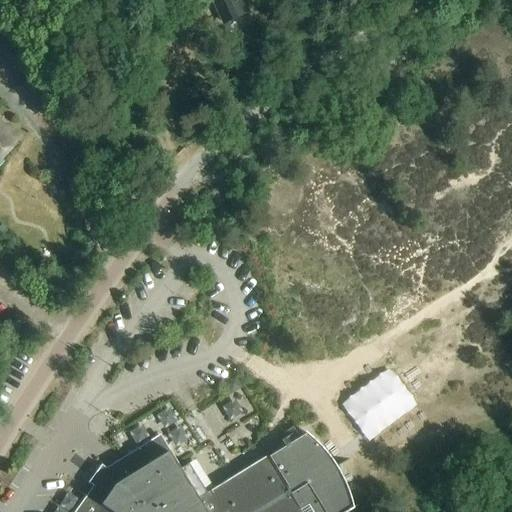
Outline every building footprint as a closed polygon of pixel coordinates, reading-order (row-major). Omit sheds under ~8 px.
[(201,0),(205,7),(213,4),(217,14),(223,26),(249,14),(242,0),(201,0)] [(0,41),(7,62),(11,61),(19,83),(35,78),(14,14),(11,15),(9,10),(6,11),(3,3),(0,3),(0,41)] [(166,48),(148,63),(156,73),(174,59),(166,48)] [(0,124),(0,158),(19,138),(6,126),(4,128),(0,124)] [(476,348),(466,351),(468,361),(479,358),(476,348)] [(235,381),(227,385),(231,393),(239,388),(235,381)] [(347,511),(352,509),(351,505),(350,501),(348,496),(347,492),(345,488),(343,483),(339,475),(337,471),(335,467),(332,463),(330,460),(324,452),(321,449),(314,442),(308,436),(304,433),(207,494),(203,488),(195,475),(188,465),(181,469),(160,436),(151,442),(124,457),(118,461),(119,463),(106,471),(109,475),(105,481),(100,488),(95,488),(86,500),(85,499),(83,501),(75,511),(347,511)]
